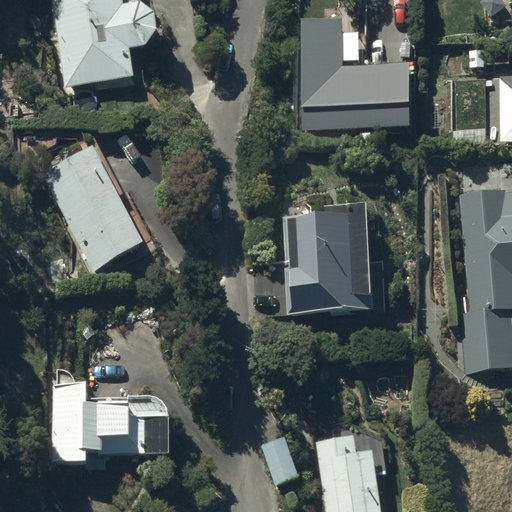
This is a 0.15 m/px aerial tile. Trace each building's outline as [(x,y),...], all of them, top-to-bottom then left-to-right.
[(52,0),(58,40),(64,92),(134,89),(130,62),(131,62),(149,62),(158,48),(155,30),(141,18),(124,19),(120,0),(52,0)] [(306,27),(306,30),(302,30),(300,138),(409,140),(411,79),(342,77),(343,31),(339,31),(339,27),(306,27)] [(511,84),(499,84),(499,150),(511,149),(511,84)] [(94,160),(42,180),(94,282),(143,257),(94,160)] [(511,199),(460,203),(467,318),(461,318),(465,378),(511,375),(511,199)] [(282,224),(282,241),(288,240),(290,280),(285,280),(287,326),(371,322),(366,222),(366,216),(324,218),(324,222),(282,224)] [(89,403),(53,403),(52,477),(88,477),(88,470),(172,471),(172,430),(131,430),(131,416),(89,416),(89,403)] [(354,444),(316,449),(325,511),(380,511),(374,463),(357,465),(354,444)] [(284,445),(262,453),(276,493),(299,485),(284,445)]
